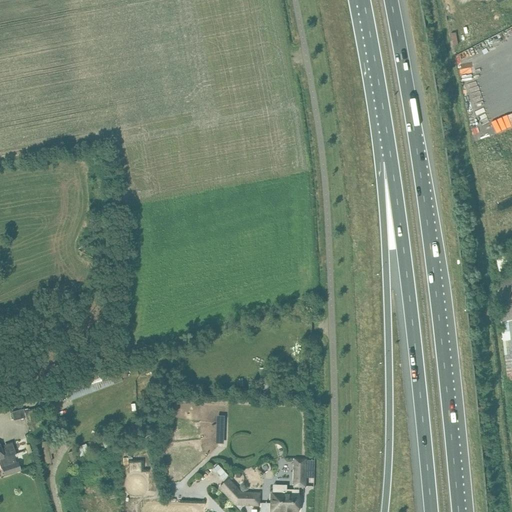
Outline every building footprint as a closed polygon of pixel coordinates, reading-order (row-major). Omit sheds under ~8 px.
[(511,250),(496,254),(500,273),(511,270),(511,250)] [(511,276),(494,281),(502,321),(511,318),(511,276)] [(51,402),(112,378),(110,373),(49,396),(51,402)] [(37,408),(24,411),(31,436),(43,433),(37,408)] [(13,419),(24,417),(22,409),(11,411),(13,419)] [(43,461),(49,461),(49,452),(54,451),(54,441),(42,441),(43,461)] [(5,467),(2,468),(5,475),(20,470),(17,463),(15,464),(12,454),(8,456),(5,448),(0,450),(0,449),(0,459),(2,458),(5,467)] [(306,460),(295,459),(294,486),(305,487),(306,460)] [(260,493),(241,493),(229,479),(220,488),(236,505),(259,505),(260,493)] [(287,489),(286,489),(286,494),(271,494),(270,511),(290,511),(299,511),(299,494),(299,489),(299,490),(287,489)]
